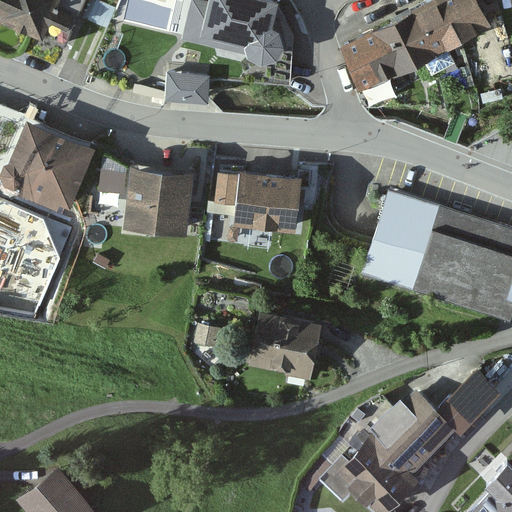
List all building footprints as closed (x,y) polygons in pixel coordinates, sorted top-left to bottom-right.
[(0,0),(0,12),(67,41),(84,0),(0,0)] [(100,0),(96,0),(89,17),(108,25),(116,6),(100,0)] [(277,0),(190,0),(184,33),(247,50),(262,57),(276,53),(285,38),(280,23),(274,21),(277,0)] [(416,64),(459,42),(436,0),(434,0),(394,20),(416,64)] [(478,0),(436,0),(459,42),(492,25),(478,0)] [(362,90),(416,64),(394,20),(340,46),(362,90)] [(210,69),(168,66),(166,91),(208,95),(210,69)] [(98,144),(28,115),(10,158),(5,160),(1,172),(4,182),(16,185),(21,184),(19,191),(57,207),(60,201),(70,205),(98,144)] [(196,164),(132,158),(126,221),(190,227),(196,164)] [(303,169),(241,162),(240,169),(236,200),(234,219),(296,226),(303,169)] [(236,200),(240,169),(220,166),(216,198),(236,200)] [(126,169),(102,167),(100,187),(125,189),(126,169)] [(511,286),(507,285),(511,271),(511,225),(388,185),(361,269),(511,318),(511,317),(511,286)] [(239,223),(231,223),(229,238),(237,239),(239,223)] [(97,250),(93,259),(107,266),(111,257),(97,250)] [(323,316),(261,303),(250,361),(287,368),(286,372),(311,377),(323,316)] [(220,325),(198,321),(195,338),(217,343),(220,325)] [(437,402),(458,423),(461,425),(501,384),(478,361),(437,402)] [(417,465),(458,423),(437,402),(417,383),(347,455),(343,451),(320,475),(342,496),(355,483),(383,510),(421,470),(417,465)] [(357,406),(352,413),(360,419),(366,412),(357,406)] [(511,511),(511,455),(508,451),(484,476),(491,483),(463,511),(511,511)] [(95,511),(100,509),(60,460),(18,494),(33,511),(95,511)]
